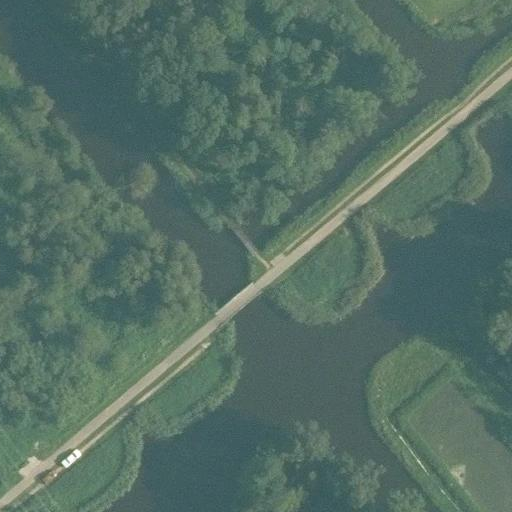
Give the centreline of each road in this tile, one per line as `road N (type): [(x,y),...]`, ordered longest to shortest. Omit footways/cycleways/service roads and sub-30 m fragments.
road 1 (unknown): [(511,58),(268,271)]
road 2 (unknown): [(212,326),(207,342),(8,511)]
